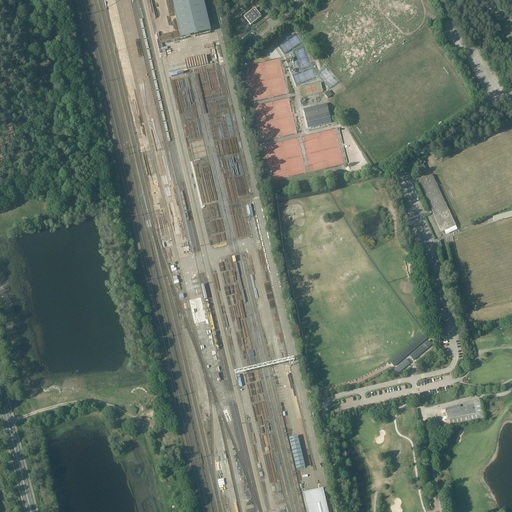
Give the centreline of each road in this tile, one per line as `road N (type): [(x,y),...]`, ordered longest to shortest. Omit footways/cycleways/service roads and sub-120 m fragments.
road 1 (unknown): [(221,34),(321,483),(304,452),(254,249),(187,260),(178,254),(117,0)]
road 2 (unclassified): [(347,511),(324,412),(329,403),(456,363),(408,168),(488,98),(438,0)]
road 3 (track): [(165,511),(157,466),(132,416),(81,401),(25,416)]
road 4 (primary): [(29,511),(0,392)]
